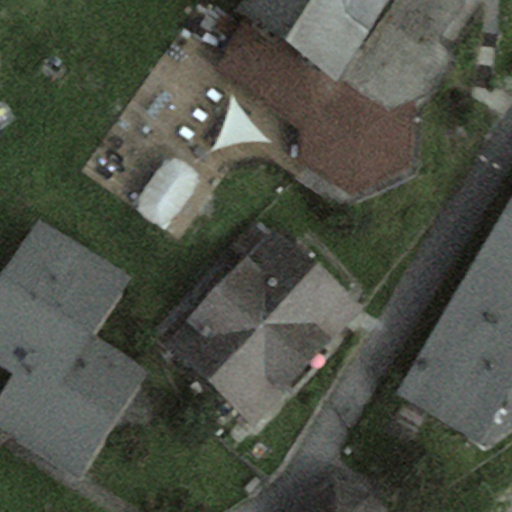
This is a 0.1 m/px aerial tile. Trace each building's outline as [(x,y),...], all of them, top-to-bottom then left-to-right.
[(264,0),(228,54),(294,100),(285,114),(295,121),(308,122),(306,162),(352,192),(403,169),(407,114),(437,68),(424,49),(457,0),(264,0)] [(150,177),(144,185),(141,196),(142,206),(146,214),(153,221),(158,224),(167,226),(176,226),(185,222),(193,215),(197,206),(198,194),(195,185),(186,175),(177,171),(169,170),(159,172),(150,177)] [(511,197),(498,221),(507,227),(403,399),(477,444),(511,386),(511,197)] [(178,348),(255,420),(348,321),(252,231),(225,259),(245,278),(178,348)] [(14,431),(70,467),(126,379),(73,345),(110,288),(42,244),(0,310),(0,362),(25,379),(6,408),(14,431)] [(362,511),(361,510),(333,499),(307,511),(306,511),(362,511)]
